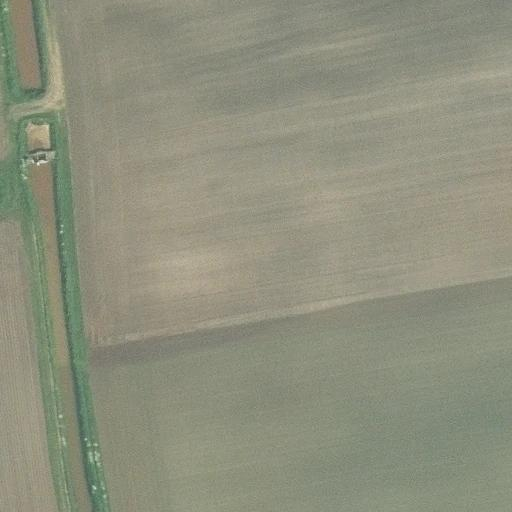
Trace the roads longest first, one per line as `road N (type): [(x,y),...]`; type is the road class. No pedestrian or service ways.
road 1 (track): [(106,511),(44,0)]
road 2 (track): [(0,214),(22,200),(0,47)]
